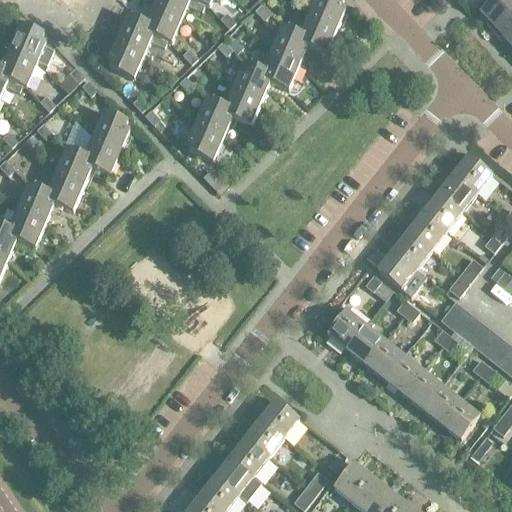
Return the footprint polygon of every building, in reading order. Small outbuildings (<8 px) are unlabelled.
[(157,0),(153,10),(182,23),(187,11),(201,17),(204,10),(190,4),(190,3),(185,1),(185,0),(157,0)] [(190,4),(204,10),(209,12),(214,0),(185,0),(185,1),(190,3),(190,4)] [(330,0),(316,0),(309,18),(338,31),(345,14),(341,12),(344,5),(330,0)] [(493,36),(511,18),(511,0),(497,0),(480,16),(489,25),(485,28),(493,36)] [(261,9),(255,15),(264,25),(271,19),(261,9)] [(153,40),(166,46),(172,48),(182,23),(153,10),(146,28),(145,29),(150,31),(147,37),(153,40)] [(227,18),(220,24),(229,33),(236,27),(227,18)] [(308,50),(308,51),(326,59),(338,31),(309,18),(303,32),(289,26),(286,33),(300,39),(300,40),(305,42),(303,48),(308,50)] [(511,18),(493,36),(500,44),(503,41),(510,49),(511,47),(511,18)] [(145,29),(146,28),(127,20),(115,48),(144,60),(150,47),(163,53),(166,46),(153,40),(147,37),(150,31),(145,29)] [(9,53),(38,65),(47,68),(56,49),(44,40),(19,29),(9,53)] [(300,39),(286,33),(281,31),(271,56),(300,68),(307,51),(308,51),(308,50),(303,48),(305,42),(300,40),(300,39)] [(235,42),(229,48),(238,57),(244,51),(235,42)] [(223,46),(217,52),(226,61),(233,55),(223,46)] [(144,60),(115,48),(107,66),(112,68),(110,74),(134,84),(144,60)] [(8,85),(21,90),(27,93),(38,65),(9,53),(1,73),(0,74),(5,76),(3,82),(8,84),(8,85)] [(189,54),(183,60),(192,69),(198,63),(189,54)] [(270,86),(270,87),(289,95),(300,68),(271,56),(265,68),(251,62),(248,69),(263,75),(262,76),(268,78),(266,84),(270,86)] [(149,76),(160,80),(166,64),(155,60),(149,76)] [(263,75),(248,69),(244,67),(233,94),(262,106),(270,87),(270,86),(266,84),(268,78),(262,76),(263,75)] [(0,74),(1,73),(0,73),(0,102),(5,92),(18,97),(21,90),(8,85),(8,84),(3,82),(5,76),(0,74)] [(85,82),(76,73),(69,79),(79,88),(85,82)] [(164,78),(173,88),(178,82),(169,73),(164,78)] [(60,88),(69,97),(79,88),(69,79),(60,88)] [(186,81),(180,88),(189,97),(195,91),(186,81)] [(88,86),(82,92),(91,102),(97,96),(88,86)] [(55,111),(69,97),(60,88),(46,101),(55,111)] [(232,122),(232,123),(251,131),(262,106),(233,94),(228,105),(214,99),(211,106),(225,111),(224,112),(230,114),(228,120),(232,122)] [(55,111),(46,101),(39,108),(48,118),(55,111)] [(141,118),(147,112),(139,102),(132,108),(141,118)] [(225,111),(211,106),(206,103),(194,131),(223,143),(232,123),(232,122),(228,120),(230,114),(224,112),(225,111)] [(160,125),(151,115),(145,121),(154,131),(160,125)] [(102,117),(93,141),(122,153),(129,135),(125,134),(127,127),(102,117)] [(51,139),(42,130),(35,136),(44,146),(51,139)] [(223,143),(194,131),(187,148),(191,150),(189,156),(213,167),(223,143)] [(16,147),(7,137),(1,144),(10,153),(16,147)] [(110,180),(122,153),(93,141),(87,155),(67,147),(65,153),(70,156),(84,161),(83,162),(89,164),(87,170),(90,172),(110,180)] [(84,161),(70,156),(65,153),(54,178),(83,190),(90,172),(87,170),(89,164),(83,162),(84,161)] [(469,161),(453,180),(477,200),(493,180),(469,161)] [(13,175),(4,166),(0,169),(0,175),(6,182),(13,175)] [(53,208),(72,216),(83,190),(54,178),(49,191),(35,185),(32,191),(46,197),(45,198),(51,200),(49,206),(53,208)] [(453,180),(438,199),(462,219),(477,200),(453,180)] [(46,197),(32,191),(27,189),(16,216),(45,228),(53,208),(49,206),(51,200),(45,198),(46,197)] [(462,219),(438,199),(423,218),(447,238),(462,219)] [(16,243),(15,244),(35,252),(45,228),(16,216),(11,227),(0,221),(0,229),(8,233),(14,236),(11,242),(16,243)] [(423,218),(408,237),(432,256),(447,238),(423,218)] [(510,236),(511,233),(511,225),(506,221),(500,229),(510,236)] [(8,233),(0,229),(0,262),(7,265),(15,244),(16,243),(11,242),(14,236),(8,233)] [(408,237),(393,256),(417,275),(432,256),(408,237)] [(484,249),(494,257),(502,247),(492,239),(484,249)] [(393,256),(378,275),(402,295),(417,275),(393,256)] [(460,278),(471,286),(483,271),(472,263),(460,278)] [(491,282),(496,286),(505,275),(499,271),(491,282)] [(496,286),(511,298),(511,280),(505,275),(496,286)] [(459,301),(471,286),(460,278),(448,293),(459,301)] [(382,286),(374,280),(366,290),(374,296),(382,286)] [(405,322),(413,311),(405,305),(397,315),(405,322)] [(450,333),(465,314),(455,306),(440,325),(450,333)] [(413,311),(405,322),(412,328),(421,317),(413,311)] [(346,354),(366,330),(346,314),(327,339),(346,354)] [(460,340),(475,321),(465,314),(450,333),(460,340)] [(469,348),(484,329),(475,321),(460,340),(469,348)] [(479,355),(494,336),(484,329),(469,348),(479,355)] [(366,330),(346,354),(365,369),(385,344),(366,330)] [(442,351),(451,341),(443,335),(434,345),(442,351)] [(488,363),(504,344),(494,336),(479,355),(488,363)] [(451,341),(442,351),(450,357),(458,347),(451,341)] [(404,359),(385,344),(365,369),(384,384),(404,359)] [(498,371),(511,352),(511,350),(504,344),(488,363),(498,371)] [(508,378),(511,372),(511,352),(498,371),(508,378)] [(423,374),(404,359),(384,384),(403,399),(423,374)] [(481,382),(489,371),(481,365),(473,376),(481,382)] [(489,371),(481,382),(489,388),(497,377),(489,371)] [(423,374),(403,399),(422,414),(442,389),(423,374)] [(461,404),(442,389),(422,414),(441,429),(461,404)] [(461,404),(441,429),(460,445),(480,420),(461,404)] [(511,404),(503,416),(511,422),(511,404)] [(299,424),(274,405),(259,424),(283,444),(299,424)] [(502,439),(511,425),(511,422),(503,416),(491,431),(502,439)] [(259,424),(244,443),(268,463),(283,444),(259,424)] [(268,463),(244,443),(229,462),(254,481),(268,463)] [(229,462),(214,481),(239,500),(254,481),(229,462)] [(371,481),(354,467),(334,492),(351,505),(371,481)] [(294,506),(301,511),(305,511),(328,484),(318,476),(294,506)] [(214,481),(199,500),(214,511),(229,511),(239,500),(214,481)] [(372,511),(387,494),(371,481),(351,505),(359,511),(372,511)] [(399,511),(403,507),(387,494),(372,511),(399,511)] [(214,511),(199,500),(190,511),(214,511)]
